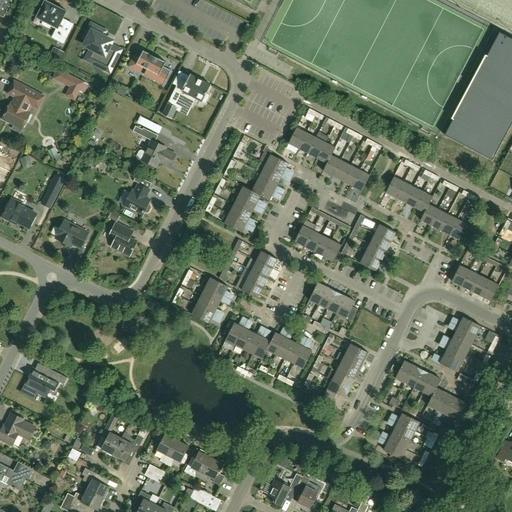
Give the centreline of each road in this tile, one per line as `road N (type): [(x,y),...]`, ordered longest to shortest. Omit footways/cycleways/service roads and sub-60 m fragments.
road 1 (residential): [(55,271),(117,298),(136,290),(245,82),(240,69)]
road 2 (tertiary): [(239,495),(271,439),(342,437),(407,313)]
road 3 (residential): [(107,0),(240,69)]
road 4 (residential): [(0,379),(55,271)]
road 5 (tertiary): [(407,313),(420,296),(442,294),(511,323)]
